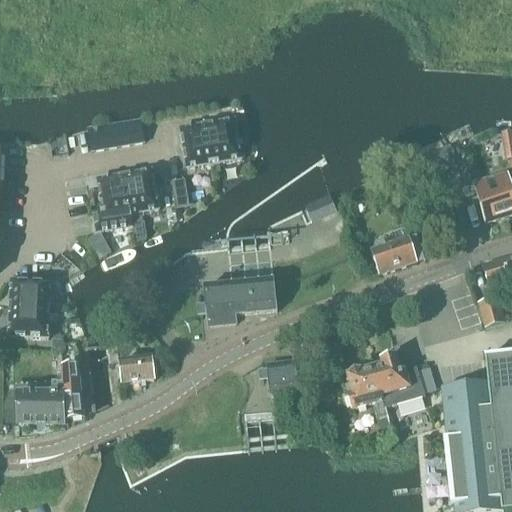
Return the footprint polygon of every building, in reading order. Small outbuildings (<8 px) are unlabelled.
[(101,129),(88,131),(89,136),(92,154),(105,152),(118,150),(131,147),(144,145),(141,125),(140,123),(127,125),(114,127),(101,129)] [(235,123),(207,128),(214,167),(241,163),(235,123)] [(207,128),(180,132),(186,172),(214,167),(207,128)] [(159,213),(152,174),(124,179),(131,218),(159,213)] [(511,193),(507,175),(473,185),(478,200),(451,208),(459,234),(511,218),(511,193)] [(131,218),(124,179),(97,183),(102,214),(92,216),(95,236),(132,230),(130,218),(131,218)] [(409,180),(395,185),(401,202),(416,196),(409,180)] [(177,209),(190,206),(186,181),(173,183),(177,209)] [(305,209),(312,227),(337,216),(329,198),(305,209)] [(409,243),(371,256),(379,279),(417,266),(409,243)] [(511,260),(483,269),(490,294),(511,287),(511,260)] [(206,314),(208,330),(236,327),(236,319),(277,315),(274,283),(272,283),(272,285),(260,286),(260,284),(259,284),(259,286),(253,287),(247,288),(247,285),(245,286),(245,288),(233,289),(233,287),(231,287),(232,289),(204,292),(206,314)] [(9,308),(9,312),(49,314),(50,286),(10,284),(9,308)] [(478,305),(483,324),(485,330),(505,325),(498,300),(478,305)] [(9,313),(8,340),(48,342),(49,314),(9,312),(9,313)] [(101,464),(118,456),(105,340),(88,342),(100,448),(101,464)] [(441,392),(454,511),(511,511),(511,358),(485,361),(487,387),(441,392)] [(382,368),(370,371),(386,420),(388,419),(386,411),(425,399),(416,371),(401,375),(396,360),(381,365),(382,368)] [(151,362),(119,366),(122,388),(154,384),(151,362)] [(295,365),(266,368),(267,371),(267,372),(268,382),(269,398),(270,398),(289,396),(298,395),(295,365)] [(66,369),(63,370),(63,386),(63,389),(64,400),(64,422),(86,419),(83,395),(82,395),(78,367),(66,369)] [(386,420),(370,371),(361,374),(355,373),(350,378),(347,378),(351,391),(346,392),(352,413),(376,406),(377,411),(374,412),(377,422),(378,422),(382,435),(392,432),(388,419),(386,420)] [(18,397),(18,428),(64,428),(64,422),(64,400),(63,389),(63,386),(52,386),(52,397),(18,397)] [(243,417),(244,427),(245,427),(244,425),(246,425),(246,427),(258,425),(258,424),(260,424),(260,425),(266,425),(272,424),(272,422),(273,422),(273,424),(285,422),(285,421),(287,421),(287,422),(286,412),(243,417)]
